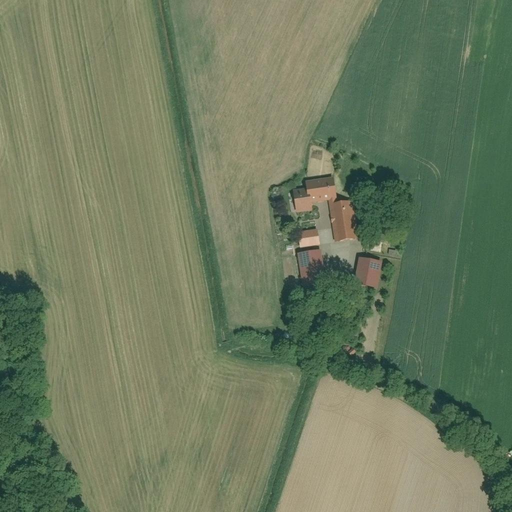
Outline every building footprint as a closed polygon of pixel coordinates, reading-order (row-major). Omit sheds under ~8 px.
[(306,191),(306,192),(292,194),(295,213),(313,211),(312,205),(336,202),(334,187),(306,191)] [(328,207),(334,244),(358,240),(352,203),(328,207)] [(302,226),(305,249),(317,248),(315,225),(302,226)] [(305,249),(307,262),(323,260),(321,247),(317,248),(305,249)] [(388,251),(387,258),(396,259),(397,253),(388,251)] [(307,262),(310,285),(326,283),(323,260),(307,262)] [(359,261),(355,288),(379,291),(382,265),(359,261)]
